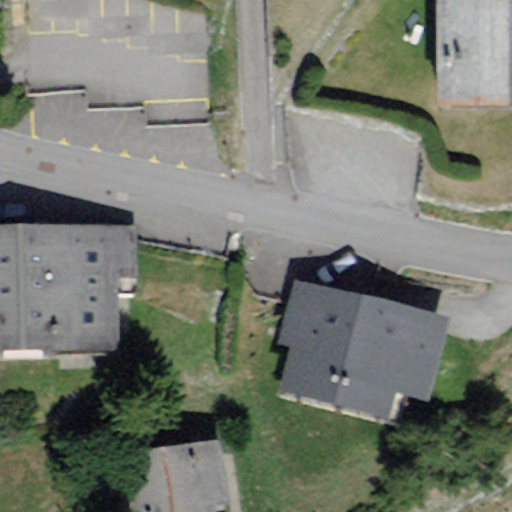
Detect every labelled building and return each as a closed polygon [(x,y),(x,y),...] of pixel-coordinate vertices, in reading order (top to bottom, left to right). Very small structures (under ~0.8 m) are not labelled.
[(119,0),(20,0),(25,98),(81,95),(83,116),(127,114),(132,135),(202,123),(197,13),(122,13),(119,0)] [(511,0),(422,0),(423,105),(511,104),(511,0)] [(123,232),(0,233),(0,357),(106,356),(106,294),(125,293),(123,232)] [(428,328),(278,288),(259,348),(273,351),(260,389),(376,416),(382,391),(408,396),(428,328)] [(203,444),(96,457),(103,511),(193,511),(193,509),(213,506),(203,444)]
